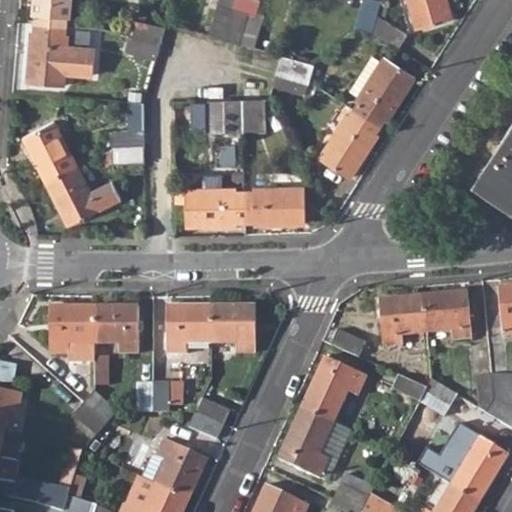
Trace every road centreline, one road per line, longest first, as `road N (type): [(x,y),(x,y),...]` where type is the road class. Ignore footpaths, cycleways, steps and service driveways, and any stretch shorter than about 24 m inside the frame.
road 1 (residential): [(333,262),(163,270),(0,260)]
road 2 (residential): [(505,0),(333,262)]
road 3 (residential): [(219,511),(333,262)]
road 4 (residential): [(511,248),(333,262)]
